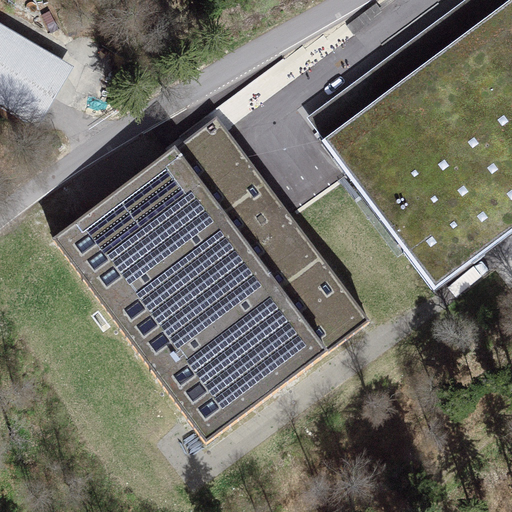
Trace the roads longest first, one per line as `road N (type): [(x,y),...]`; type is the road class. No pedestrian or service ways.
road 1 (unclassified): [(0,219),(124,129),(351,0)]
road 2 (track): [(401,511),(511,425)]
